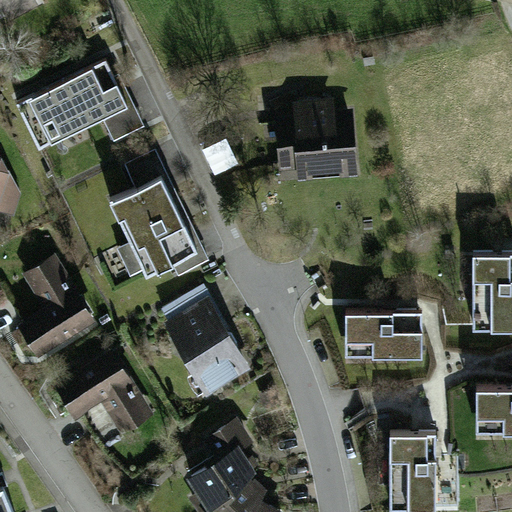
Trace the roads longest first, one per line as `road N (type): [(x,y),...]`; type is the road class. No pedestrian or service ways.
road 1 (residential): [(335,511),(316,420),(280,329),(113,0)]
road 2 (unknown): [(439,315),(445,375),(437,395),(316,420)]
road 3 (residential): [(96,511),(0,380)]
